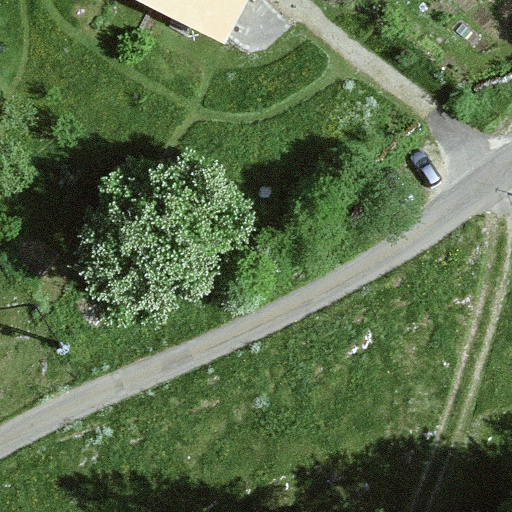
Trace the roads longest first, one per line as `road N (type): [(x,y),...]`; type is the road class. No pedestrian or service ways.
road 1 (unclassified): [(511,168),(357,273),(0,445)]
road 2 (track): [(407,511),(444,426),(511,180)]
